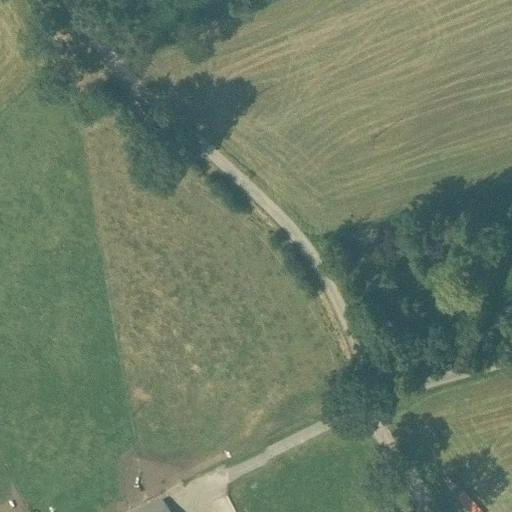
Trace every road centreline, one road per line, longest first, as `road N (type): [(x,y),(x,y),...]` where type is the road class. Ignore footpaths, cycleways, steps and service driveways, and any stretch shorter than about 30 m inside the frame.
road 1 (residential): [(69,0),(181,132),(294,235),(329,286),(378,403)]
road 2 (residential): [(182,496),(378,403)]
road 3 (residential): [(378,403),(511,364)]
